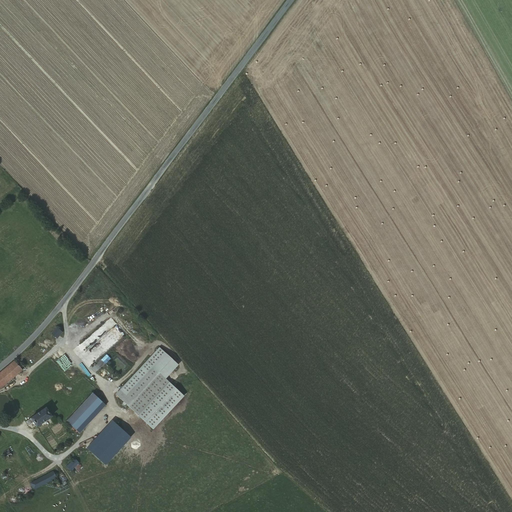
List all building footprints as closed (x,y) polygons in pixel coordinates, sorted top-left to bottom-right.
[(36,353),(41,358),(62,333),(56,328),(36,353)] [(86,350),(102,338),(97,331),(80,344),(86,350)] [(165,354),(152,368),(164,379),(177,366),(165,354)] [(0,387),(21,370),(14,362),(0,373),(0,387)] [(146,362),(120,389),(126,395),(152,368),(146,362)] [(152,368),(126,395),(120,389),(115,394),(133,412),(164,379),(152,368)] [(164,379),(133,412),(139,417),(170,385),(164,379)] [(170,385),(139,417),(149,427),(180,394),(170,385)] [(75,429),(101,402),(92,393),(68,418),(66,421),(75,429)] [(30,419),(33,423),(36,427),(51,416),(45,408),(30,419)] [(86,448),(104,465),(130,437),(111,420),(86,448)] [(70,471),(72,469),(78,463),(74,459),(66,467),(70,471)] [(78,463),(72,469),(76,473),(82,466),(78,463)] [(30,484),(32,489),(49,480),(56,477),(53,472),(30,484)] [(49,480),(53,490),(60,486),(56,477),(49,480)] [(50,498),(63,492),(62,490),(60,486),(53,490),(47,493),(50,498)]
